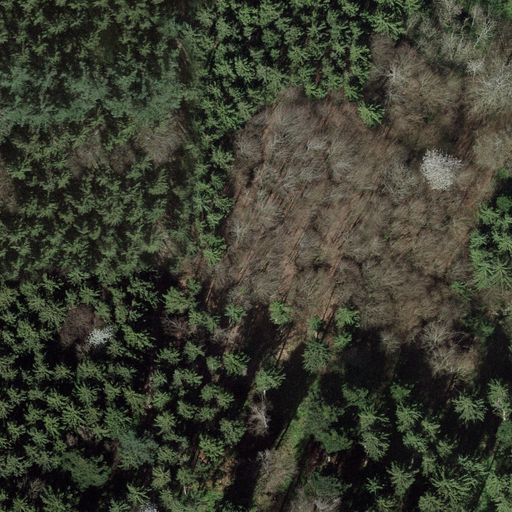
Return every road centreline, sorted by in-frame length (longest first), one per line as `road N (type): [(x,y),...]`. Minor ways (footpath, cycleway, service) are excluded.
road 1 (track): [(435,0),(486,511)]
road 2 (track): [(148,511),(151,381),(184,0)]
